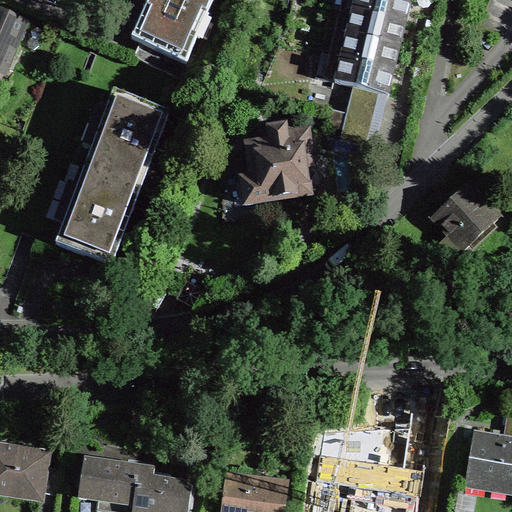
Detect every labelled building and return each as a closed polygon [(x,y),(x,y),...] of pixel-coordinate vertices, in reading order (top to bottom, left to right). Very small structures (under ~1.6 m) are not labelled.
[(213,0),(149,0),(132,40),(186,64),(213,0)] [(337,0),(336,7),(406,24),(408,14),(411,0),(337,0)] [(330,31),(400,48),(402,39),(406,24),(336,7),(330,31)] [(0,67),(3,68),(2,69),(6,70),(27,23),(0,11),(0,67)] [(396,63),(400,48),(330,31),(324,55),(394,72),(396,63)] [(318,79),(353,88),(382,95),(388,96),(391,86),(394,72),(324,55),(318,79)] [(340,142),(369,149),(382,95),(353,88),(347,115),(332,111),(335,127),(343,129),(340,142)] [(114,91),(56,245),(84,256),(112,266),(168,119),(170,112),(114,91)] [(242,181),(246,205),(276,200),(310,195),(305,167),(312,166),(308,133),(287,136),(285,127),(269,130),(271,143),(247,146),(252,179),(242,181)] [(449,264),(498,219),(468,187),(439,214),(434,219),(449,236),(435,249),(449,264)] [(193,271),(178,298),(195,307),(210,281),(193,271)] [(511,413),(508,413),(504,436),(487,433),(474,431),(466,481),(511,488),(511,413)] [(373,428),(375,473),(412,463),(410,426),(380,427),(373,428)] [(325,430),(327,466),(375,473),(373,428),(362,428),(325,430)] [(0,495),(40,501),(38,511),(55,511),(61,470),(46,468),(49,455),(1,448),(0,447),(0,495)] [(84,460),(78,498),(135,506),(140,468),(99,462),(84,460)] [(153,480),(154,470),(140,468),(135,506),(133,511),(188,511),(192,485),(159,481),(153,480)] [(222,511),(284,511),(288,484),(286,484),(286,485),(239,479),(229,477),(229,476),(227,476),(222,511)]
